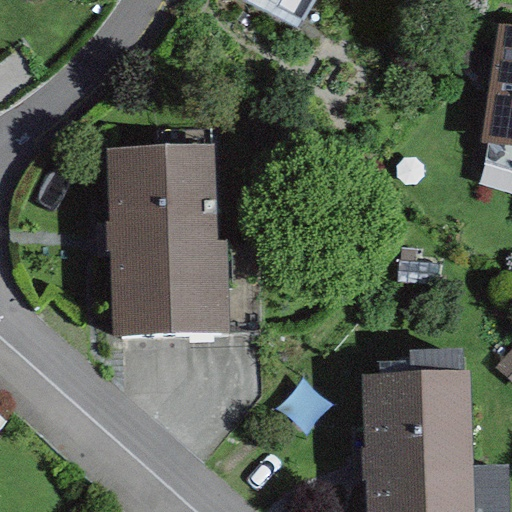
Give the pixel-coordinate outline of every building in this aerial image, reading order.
[(263,0),(306,25),(319,0),(263,0)] [(511,44),(503,43),(488,159),(511,161),(511,44)] [(231,156),(112,161),(119,344),(238,340),(231,156)] [(486,511),(479,382),(369,388),(375,511),(486,511)] [(0,438),(18,418),(0,401),(0,438)]
